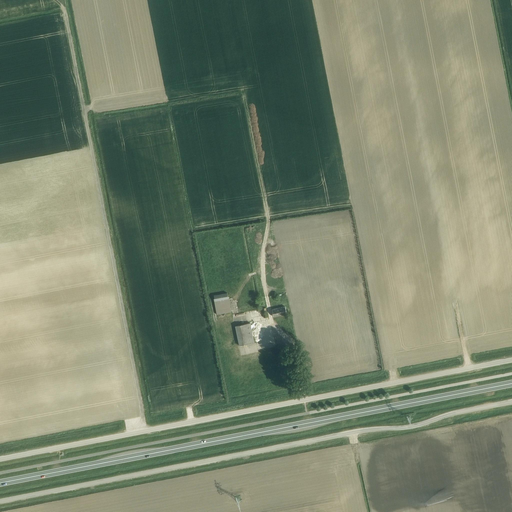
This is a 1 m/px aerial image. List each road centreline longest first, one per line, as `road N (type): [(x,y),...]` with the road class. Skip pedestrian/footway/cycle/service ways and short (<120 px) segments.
road 1 (unclassified): [(0,459),(511,360)]
road 2 (unclassified): [(0,501),(511,402)]
road 3 (trunk): [(0,481),(511,382)]
